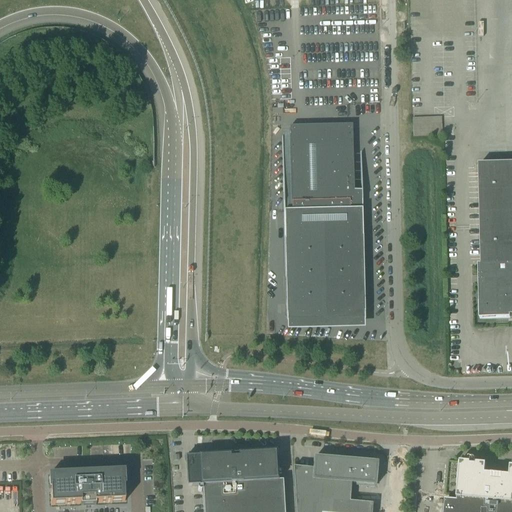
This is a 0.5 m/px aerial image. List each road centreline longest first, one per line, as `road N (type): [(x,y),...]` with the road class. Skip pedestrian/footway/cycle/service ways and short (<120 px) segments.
road 1 (motorway): [(0,24),(51,10),(91,16),(136,45),(164,87),(172,146),(162,387)]
road 2 (unclassified): [(387,0),(396,346),(425,381),(511,383)]
road 3 (unclassified): [(0,432),(211,426),(395,441)]
road 4 (motorway): [(193,386),(190,115),(142,0)]
road 5 (tertiary): [(178,410),(511,418)]
road 6 (tertiary): [(511,400),(423,403),(193,386)]
road 7 (unknown): [(365,123),(370,314),(395,332)]
road 8 (tertiary): [(0,416),(178,410)]
road 9 (tertiary): [(162,387),(0,393)]
road 10 (unknown): [(453,112),(424,102),(418,0)]
